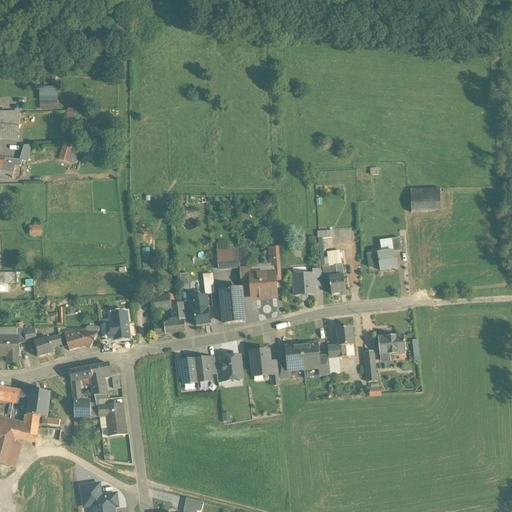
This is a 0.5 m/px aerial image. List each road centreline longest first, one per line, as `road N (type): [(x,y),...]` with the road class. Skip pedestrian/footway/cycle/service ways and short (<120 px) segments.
road 1 (track): [(144,353),(123,193),(123,35)]
road 2 (residential): [(420,303),(340,310),(123,356)]
road 3 (track): [(129,511),(117,485),(53,453),(0,498)]
road 4 (residential): [(139,479),(123,356)]
